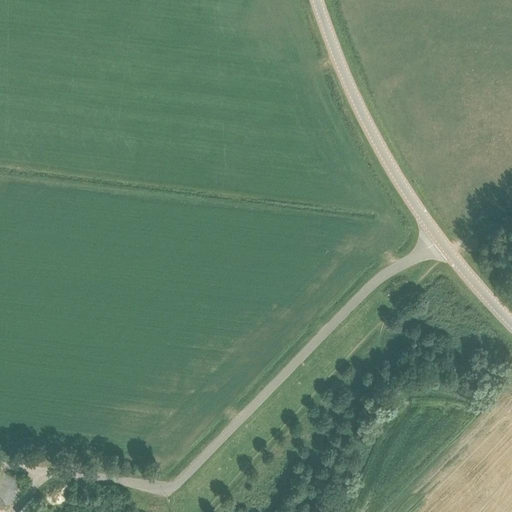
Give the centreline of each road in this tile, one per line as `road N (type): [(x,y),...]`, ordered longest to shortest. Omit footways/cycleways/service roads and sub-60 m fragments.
road 1 (unclassified): [(175,482),(379,276),(443,246)]
road 2 (tertiary): [(443,246),(363,120),(319,0)]
road 3 (unclassified): [(175,482),(44,474)]
